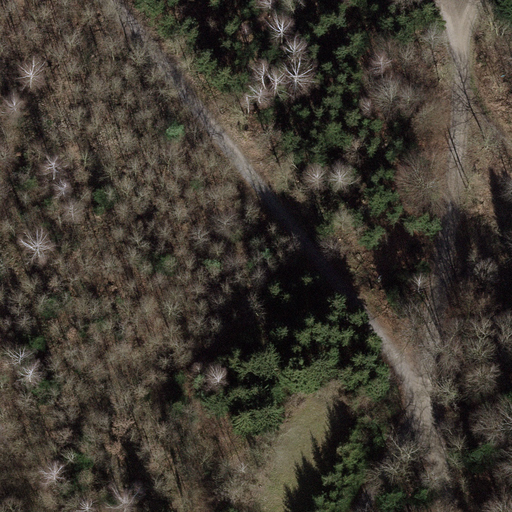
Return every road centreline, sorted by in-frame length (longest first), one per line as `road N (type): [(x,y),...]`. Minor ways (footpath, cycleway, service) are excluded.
road 1 (track): [(425,389),(261,168),(119,0)]
road 2 (track): [(418,422),(449,217),(467,10),(476,0)]
